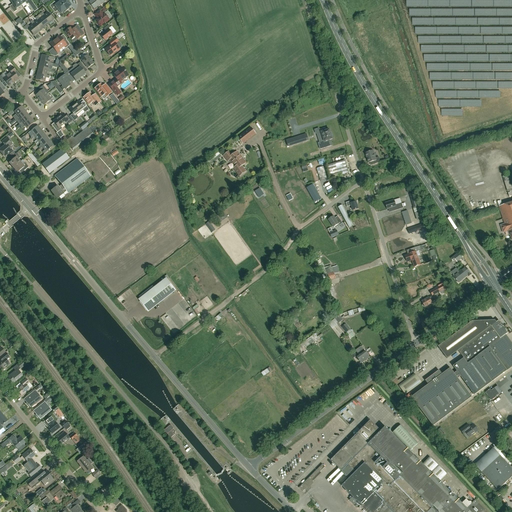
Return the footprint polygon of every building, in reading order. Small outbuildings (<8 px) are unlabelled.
[(17,10),(16,9),(22,5),(18,0),(10,0),(14,5),(10,7),(14,12),(17,10)] [(18,0),(22,5),(25,2),(27,5),(28,4),(29,4),(31,5),(34,8),(33,10),(34,12),(38,10),(30,0),(18,0)] [(67,10),(70,8),(69,7),(71,5),(68,1),(68,0),(61,0),(60,2),(67,10)] [(100,4),(105,1),(104,0),(91,0),(89,2),(91,5),(94,9),(100,4)] [(57,9),(61,14),(63,12),(64,13),(67,10),(60,2),(56,4),(55,2),(50,6),(54,12),(57,9)] [(103,14),(100,10),(95,14),(97,17),(98,16),(99,18),(96,20),(100,26),(109,19),(104,13),(103,14)] [(42,12),(41,14),(49,24),(54,20),(48,12),(44,15),(42,12)] [(37,16),(36,18),(44,28),(49,24),(41,14),(40,14),(42,17),(39,19),(37,16)] [(32,20),(31,21),(39,32),(44,28),(36,18),(35,18),(37,21),(34,23),(32,20)] [(31,21),(30,22),(32,25),(30,27),(27,24),(25,26),(28,29),(28,28),(34,36),(39,32),(31,21)] [(108,29),(111,27),(109,25),(104,28),(106,31),(101,35),(105,40),(113,34),(108,29)] [(84,34),(81,30),(78,32),(75,27),(72,29),(70,27),(65,32),(71,40),(75,36),(77,39),(84,34)] [(57,39),(55,40),(61,48),(64,47),(65,49),(70,45),(66,40),(64,42),(59,36),(57,38),(57,39)] [(117,51),(120,49),(115,44),(118,41),(115,37),(109,42),(111,45),(105,49),(110,56),(116,51),(117,51)] [(57,52),(61,48),(55,40),(53,42),(52,41),(49,43),(54,49),(52,51),(56,56),(58,54),(57,52)] [(42,55),(40,61),(53,64),(53,63),(50,63),(51,59),(54,60),(55,57),(51,56),(50,57),(42,55)] [(88,68),(93,64),(91,61),(92,60),(87,55),(81,60),(88,68)] [(40,61),(39,67),(51,70),(52,69),(48,68),(49,65),(56,67),(56,65),(53,64),(40,61)] [(84,66),(81,62),(73,68),(76,71),(81,77),(82,77),(85,76),(85,74),(81,68),(84,66)] [(14,73),(16,71),(12,66),(8,70),(10,73),(8,75),(14,83),(19,79),(14,73)] [(39,67),(37,73),(50,77),(50,76),(47,75),(47,71),(51,72),(51,70),(39,67)] [(109,85),(113,90),(117,95),(121,93),(116,87),(121,83),(120,81),(123,79),(122,78),(127,74),(122,67),(113,74),(116,79),(109,85)] [(76,71),(73,68),(66,73),(66,74),(69,77),(69,78),(72,76),(76,81),(77,81),(78,81),(80,79),(80,78),(81,77),(76,71)] [(50,77),(37,73),(36,80),(45,82),(46,78),(49,78),(50,77)] [(14,83),(8,75),(5,77),(2,74),(0,75),(0,79),(2,82),(5,81),(9,86),(14,83)] [(63,90),(65,89),(71,85),(66,79),(69,77),(66,74),(60,78),(62,81),(60,82),(63,86),(61,87),(63,90)] [(101,96),(104,99),(105,99),(107,98),(107,97),(112,93),(105,84),(103,86),(101,84),(95,88),(101,96)] [(36,95),(40,100),(47,95),(49,93),(43,85),(37,90),(39,92),(36,95)] [(96,105),(101,101),(100,100),(100,99),(96,93),(93,96),(90,93),(84,97),(89,104),(93,102),(96,105)] [(44,105),(51,100),(47,95),(40,100),(44,105)] [(85,113),(89,110),(82,101),(80,103),(79,101),(74,105),(80,112),(81,115),(84,112),(85,113)] [(73,114),(70,116),(74,121),(79,118),(76,115),(80,112),(74,105),(69,109),(73,114)] [(13,110),(8,114),(10,116),(15,112),(16,114),(13,117),(14,119),(24,111),(21,107),(14,112),(13,110)] [(24,111),(14,119),(16,121),(19,118),(21,120),(28,115),(24,111)] [(63,113),(58,117),(64,124),(66,122),(68,124),(73,121),(68,115),(66,117),(63,113)] [(28,115),(21,120),(22,122),(19,125),(21,127),(31,119),(28,115)] [(64,124),(58,117),(53,121),(55,124),(52,126),(57,132),(56,133),(60,138),(64,135),(61,132),(62,132),(60,130),(62,129),(61,127),(64,124)] [(31,119),(21,127),(22,129),(26,126),(27,128),(34,123),(31,119)] [(32,139),(42,131),(38,126),(30,132),(33,135),(31,137),(32,139)] [(73,150),(93,134),(88,127),(74,138),(72,136),(66,141),(73,150)] [(255,134),(251,128),(238,138),(243,143),(255,134)] [(317,134),(319,140),(321,140),(322,142),(318,143),(320,149),(331,146),(330,140),(332,139),(329,129),(326,131),(325,128),(319,130),(320,132),(317,134)] [(104,143),(116,134),(117,133),(114,129),(100,139),(104,143)] [(36,144),(46,136),(42,131),(32,139),(35,137),(37,140),(34,142),(36,144)] [(40,149),(50,141),(46,136),(36,144),(39,142),(41,145),(38,147),(40,149)] [(9,146),(12,144),(7,137),(2,142),(4,145),(0,149),(0,151),(4,157),(12,150),(9,146)] [(47,151),(54,146),(50,141),(40,149),(43,147),(45,150),(42,152),(44,154),(47,152),(47,151)] [(62,149),(46,161),(53,171),(69,158),(62,149)] [(374,161),(375,164),(380,162),(379,157),(375,158),(373,150),(365,153),(368,163),(374,161)] [(245,172),(245,171),(241,166),(246,163),(243,160),(243,161),(240,156),(237,152),(234,154),(233,156),(229,151),(224,156),(228,161),(230,160),(236,167),(234,168),(240,176),(245,172)] [(18,159),(21,157),(17,153),(12,157),(14,159),(9,163),(13,167),(20,162),(18,159)] [(68,194),(91,177),(78,159),(55,176),(62,185),(58,187),(57,186),(51,191),(57,199),(63,194),(63,193),(66,191),(68,194)] [(29,167),(23,160),(20,162),(13,167),(17,172),(22,169),(24,171),(29,167)] [(327,165),(330,178),(348,173),(344,160),(327,165)] [(319,180),(328,178),(325,166),(316,169),(319,180)] [(511,195),(511,189),(511,188),(511,186),(507,175),(502,177),(509,196),(511,195)] [(313,184),(306,188),(315,202),(321,198),(313,184)] [(403,208),(403,207),(406,206),(405,203),(402,204),(402,203),(396,205),(394,200),(385,203),(387,209),(393,208),(394,211),(403,208)] [(351,206),(353,211),(358,209),(356,202),(352,203),(351,201),(345,203),(347,207),(351,206)] [(509,235),(510,234),(511,239),(511,201),(499,206),(505,224),(501,225),(503,232),(508,231),(509,235)] [(349,228),(353,225),(342,205),(338,208),(349,228)] [(402,212),(406,225),(411,224),(407,211),(402,212)] [(219,222),(227,217),(224,212),(216,217),(219,222)] [(333,227),(339,224),(340,225),(343,223),(338,216),(335,218),(334,216),(328,220),(333,227)] [(423,224),(408,229),(409,234),(424,228),(423,224)] [(338,234),(336,230),(332,232),(331,228),(328,229),(332,237),(338,234)] [(423,250),(421,245),(406,251),(408,256),(405,257),(408,262),(411,261),(413,267),(419,265),(419,264),(420,264),(415,252),(418,251),(423,250)] [(451,258),(454,261),(456,259),(457,261),(463,257),(459,252),(451,258)] [(328,269),(325,269),(322,263),(320,258),(315,260),(324,274),(325,276),(328,275),(328,274),(330,274),(328,269)] [(456,268),(451,272),(454,275),(454,276),(459,282),(462,279),(468,274),(469,276),(472,274),(466,266),(459,271),(456,268)] [(327,281),(329,280),(336,278),(334,272),(330,274),(328,274),(328,275),(325,276),(327,281)] [(140,302),(143,306),(147,310),(174,288),(168,280),(140,302)] [(331,282),(330,281),(328,282),(328,283),(329,288),(330,291),(334,303),(338,302),(334,290),(333,287),(332,287),(331,282)] [(432,295),(445,288),(443,284),(430,291),(432,295)] [(425,306),(432,303),(433,305),(437,303),(435,299),(433,300),(431,297),(429,298),(429,297),(422,301),(424,303),(423,304),(424,306),(425,306)] [(339,323),(343,320),(339,315),(335,319),(339,323)] [(280,325),(284,322),(288,319),(285,316),(283,318),(284,319),(283,320),(279,323),(280,325)] [(335,319),(328,324),(332,329),(337,325),(336,323),(337,322),(335,319)] [(511,366),(511,343),(505,335),(508,333),(505,329),(506,328),(505,327),(504,327),(503,327),(499,320),(496,322),(495,320),(472,321),(438,347),(447,359),(456,352),(458,350),(464,357),(453,365),(457,371),(454,373),(450,368),(411,397),(433,426),(475,395),(506,370),(511,366)] [(346,333),(351,329),(346,323),(341,327),(346,333)] [(361,346),(355,351),(359,355),(357,357),(359,360),(358,360),(359,361),(361,363),(369,357),(365,351),(361,346)] [(5,352),(0,356),(0,358),(1,360),(0,361),(0,369),(1,370),(9,364),(6,360),(9,357),(5,352)] [(22,360),(17,364),(21,369),(26,365),(22,360)] [(261,373),(264,376),(270,372),(272,370),(270,367),(261,373)] [(12,384),(22,376),(17,369),(7,378),(12,384)] [(415,374),(399,386),(405,394),(421,382),(415,374)] [(394,376),(390,379),(392,381),(396,385),(399,383),(394,376)] [(21,396),(30,389),(26,385),(29,383),(25,378),(21,382),(23,385),(16,390),(21,396)] [(491,401),(502,393),(497,386),(491,391),(490,389),(485,393),(491,401)] [(35,391),(31,394),(33,397),(27,402),(27,403),(26,404),(29,407),(30,406),(31,407),(42,399),(35,391)] [(45,402),(40,406),(42,409),(36,414),(37,415),(36,415),(38,418),(39,418),(40,419),(51,410),(45,402)] [(49,426),(47,427),(52,433),(59,427),(55,422),(57,420),(53,415),(43,422),(46,426),(48,425),(49,426)] [(359,503),(367,511),(486,511),(485,510),(485,511),(475,501),(471,504),(466,499),(462,504),(439,481),(447,474),(430,458),(423,465),(409,451),(418,443),(401,425),(392,434),(384,426),(383,427),(381,430),(370,420),(363,427),(330,459),(349,478),(341,485),(358,502),(357,502),(358,504),(359,503)] [(171,438),(176,434),(175,433),(176,432),(173,429),(173,428),(171,426),(170,425),(167,428),(164,430),(171,438)] [(478,431),(474,425),(468,428),(466,425),(460,430),(464,434),(466,432),(469,437),(478,431)] [(446,432),(441,427),(437,431),(442,436),(446,432)] [(61,444),(69,438),(64,432),(59,436),(60,437),(56,439),(61,444)] [(70,437),(76,444),(80,440),(74,433),(70,437)] [(19,451),(25,447),(23,444),(25,443),(20,437),(17,440),(13,435),(3,443),(6,446),(10,442),(12,444),(13,444),(19,451)] [(29,472),(32,475),(41,468),(38,464),(37,466),(31,458),(35,455),(30,449),(22,456),(28,462),(24,465),(24,466),(28,472),(29,472)] [(476,465),(480,471),(481,471),(481,472),(498,490),(511,476),(511,469),(499,455),(498,455),(493,450),(489,454),(488,454),(476,465)] [(89,459),(87,461),(83,456),(77,462),(86,473),(92,467),(90,465),(92,463),(89,459)] [(10,462),(2,468),(0,469),(0,473),(3,477),(6,474),(5,472),(13,466),(10,462)] [(322,464),(310,477),(299,488),(303,491),(308,486),(314,481),(312,480),(325,467),(322,464)] [(49,483),(53,480),(49,475),(50,474),(48,471),(41,476),(38,473),(27,482),(32,489),(41,481),(43,484),(47,481),(49,483)] [(45,506),(53,499),(52,498),(56,495),(59,499),(62,497),(64,495),(59,489),(61,488),(59,485),(49,493),(48,491),(40,497),(41,499),(46,495),(47,497),(42,501),(45,506)] [(116,497),(111,501),(116,506),(120,502),(116,497)] [(75,502),(72,505),(68,508),(70,510),(71,509),(73,511),(82,511),(77,505),(75,502)]
